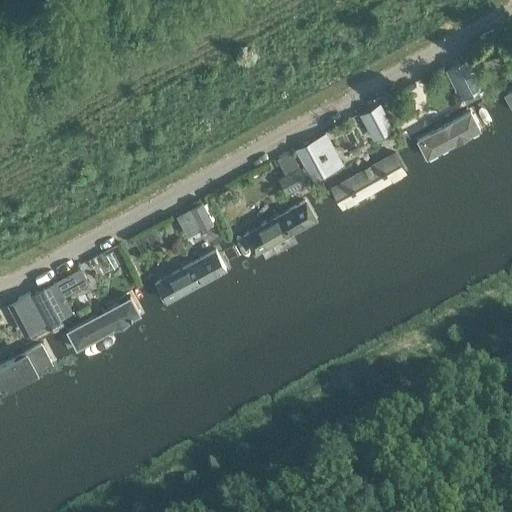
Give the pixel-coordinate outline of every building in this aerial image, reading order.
[(445,70),(457,91),(469,84),(458,62),(445,70)] [(511,87),(501,94),(511,114),(511,87)] [(390,105),(388,110),(399,115),(405,103),(393,98),(393,99),(390,105)] [(365,113),(372,127),(386,120),(379,106),(365,113)] [(474,111),(414,142),(426,164),(485,133),(474,111)] [(316,138),(295,149),(312,180),(333,168),(316,138)] [(392,154),(330,186),(341,207),(403,175),(392,154)] [(300,168),(285,175),(279,180),(286,191),(306,180),(300,168)] [(307,201),(242,233),(253,255),(318,223),(307,201)] [(202,202),(190,209),(201,229),(213,223),(202,202)] [(223,249),(156,285),(167,305),(234,269),(223,249)] [(56,281),(45,287),(56,308),(67,302),(56,281)] [(25,326),(38,319),(27,297),(14,304),(25,326)] [(130,297),(67,333),(77,354),(142,318),(130,297)] [(46,346),(0,365),(0,392),(56,369),(46,346)]
